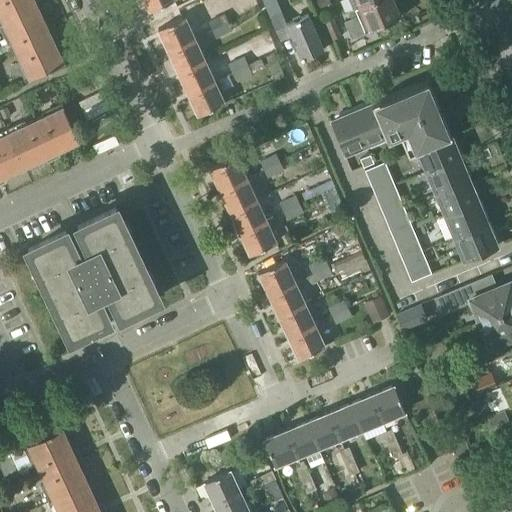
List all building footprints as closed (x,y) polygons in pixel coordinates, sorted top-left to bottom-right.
[(0,25),(38,8),(33,0),(0,0),(0,16),(3,23),(0,25)] [(144,0),(150,12),(174,0),(144,0)] [(351,39),(401,18),(393,0),(374,0),(355,9),(358,15),(358,16),(344,22),(351,39)] [(351,0),(355,9),(374,0),(351,0)] [(38,8),(0,25),(1,26),(4,25),(29,78),(26,79),(26,81),(48,70),(49,71),(53,69),(52,68),(64,63),(53,40),(57,38),(52,28),(48,30),(38,8)] [(287,24),(283,14),(271,19),(280,41),(291,36),(302,60),(324,51),(309,15),(287,24)] [(212,30),(228,23),(225,15),(209,22),(212,30)] [(168,51),(194,39),(184,17),(158,30),(168,51)] [(333,40),(342,37),(333,17),(325,21),(333,40)] [(228,23),(212,30),(216,38),(232,31),(228,23)] [(194,39),(168,51),(178,73),(204,60),(194,39)] [(228,65),(232,73),(248,65),(244,58),(228,65)] [(188,94),(214,82),(204,60),(178,73),(188,94)] [(236,80),(252,73),(248,65),(232,73),(236,80)] [(214,82),(188,94),(198,116),(224,103),(214,82)] [(376,102),(372,103),(386,136),(398,131),(408,154),(418,150),(451,136),(431,88),(423,91),(419,83),(376,102)] [(37,100),(34,93),(26,97),(30,104),(37,100)] [(367,144),(386,136),(372,103),(364,107),(363,104),(352,109),(367,144)] [(6,130),(24,168),(46,157),(48,162),(57,157),(55,153),(78,142),(73,131),(74,130),(72,126),(71,127),(61,104),(60,105),(62,108),(8,133),(6,130)] [(10,116),(6,108),(0,110),(0,112),(3,120),(10,116)] [(345,153),(367,144),(352,109),(340,114),(340,116),(331,120),(345,153)] [(1,178),(24,168),(6,130),(5,131),(6,134),(0,136),(0,184),(3,183),(1,178)] [(418,150),(427,171),(462,156),(456,143),(454,144),(451,136),(418,150)] [(260,162),(264,170),(279,163),(285,160),(282,152),(260,162)] [(360,159),(364,167),(372,164),(368,156),(360,159)] [(427,171),(436,193),(469,179),(465,170),(467,169),(462,156),(427,171)] [(219,191),(246,179),(236,157),(209,169),(219,191)] [(279,163),(264,170),(267,178),(283,171),(279,163)] [(365,171),(370,182),(389,174),(384,163),(365,171)] [(370,182),(375,193),(394,185),(389,174),(370,182)] [(246,179),(219,191),(229,212),(256,200),(246,179)] [(436,193),(445,215),(480,201),(475,187),(473,188),(469,179),(436,193)] [(375,193),(379,204),(399,196),(394,185),(375,193)] [(379,204),(384,215),(403,207),(399,196),(379,204)] [(283,213),(299,206),(295,197),(279,205),(283,213)] [(239,234),(265,222),(256,200),(229,212),(239,234)] [(445,215),(455,238),(490,223),(490,222),(487,223),(484,215),(486,214),(480,201),(445,215)] [(299,206),(283,213),(287,220),(302,213),(299,206)] [(384,215),(388,226),(408,218),(403,207),(384,215)] [(124,236),(115,208),(77,226),(90,252),(78,258),(65,232),(27,250),(44,274),(40,275),(58,314),(62,312),(70,340),(108,322),(96,295),(108,290),(120,316),(158,298),(142,274),(146,272),(127,234),(124,236)] [(388,226),(393,237),(394,237),(413,229),(408,218),(388,226)] [(265,222),(239,234),(249,255),(275,243),(265,222)] [(455,238),(464,260),(497,246),(493,237),(496,236),(490,223),(455,238)] [(393,237),(398,248),(415,241),(417,240),(415,235),(413,229),(394,237),(393,237)] [(398,248),(402,259),(415,254),(422,251),(417,240),(415,241),(398,248)] [(361,251),(332,263),(336,272),(365,260),(361,251)] [(402,259),(407,271),(415,267),(427,262),(422,251),(415,254),(402,259)] [(312,274),(328,266),(324,259),(308,266),(312,274)] [(268,295),(294,282),(284,261),(258,273),(268,295)] [(407,271),(412,282),(431,273),(427,262),(415,267),(407,271)] [(331,274),(328,266),(312,274),(316,282),(331,274)] [(433,299),(439,313),(470,300),(480,323),(511,309),(511,287),(510,282),(491,290),(486,277),(433,299)] [(304,304),(298,290),(294,283),(294,282),(268,295),(278,316),(304,304)] [(389,316),(380,296),(363,304),(372,323),(389,316)] [(332,316),(347,309),(344,301),(328,308),(332,316)] [(288,337),(314,325),(304,304),(278,316),(288,337)] [(425,313),(421,304),(402,311),(406,321),(425,313)] [(347,309),(332,316),(335,323),(351,317),(347,309)] [(511,309),(480,323),(489,346),(481,349),(487,363),(511,352),(511,339),(511,338),(511,337),(511,309)] [(314,325),(288,337),(298,359),(324,346),(314,325)] [(490,372),(473,379),(478,394),(496,386),(490,372)] [(511,379),(500,384),(505,395),(504,396),(509,409),(511,407),(511,379)] [(372,395),(382,421),(404,412),(393,386),(372,395)] [(350,404),(361,430),(382,421),(372,395),(350,404)] [(339,439),(361,430),(350,404),(328,413),(339,439)] [(489,428),(505,421),(501,411),(485,418),(489,428)] [(343,450),(339,439),(328,413),(307,421),(318,448),(330,443),(334,454),(340,452),(343,450)] [(296,457),(318,448),(307,421),(286,430),(296,457)] [(28,446),(52,500),(87,484),(77,461),(81,459),(76,450),(73,452),(62,429),(50,435),(50,433),(46,435),(46,436),(23,447),(24,448),(28,446)] [(274,466),(296,457),(286,430),(263,440),(274,466)] [(383,434),(387,446),(396,442),(391,430),(383,434)] [(457,459),(470,454),(460,430),(447,436),(457,459)] [(396,442),(387,446),(392,457),(397,456),(401,454),(396,442)] [(345,464),(353,460),(348,448),(343,450),(340,452),(345,464)] [(401,454),(397,456),(405,474),(414,470),(406,452),(401,454)] [(353,460),(345,464),(349,475),(357,472),(353,460)] [(296,468),(302,481),(310,478),(311,477),(306,465),(296,468)] [(213,504),(239,492),(229,470),(203,482),(213,504)] [(271,472),(259,477),(263,485),(275,480),(271,472)] [(263,485),(259,477),(248,483),(251,491),(263,485)] [(310,478),(302,481),(306,493),(316,489),(311,477),(310,478)] [(57,511),(105,511),(101,505),(98,506),(87,484),(52,500),(49,501),(49,502),(53,501),(57,511)] [(333,487),(322,492),(327,504),(338,499),(333,487)] [(248,511),(239,492),(213,504),(217,511),(248,511)] [(511,511),(511,502),(511,498),(477,511),(511,511)]
